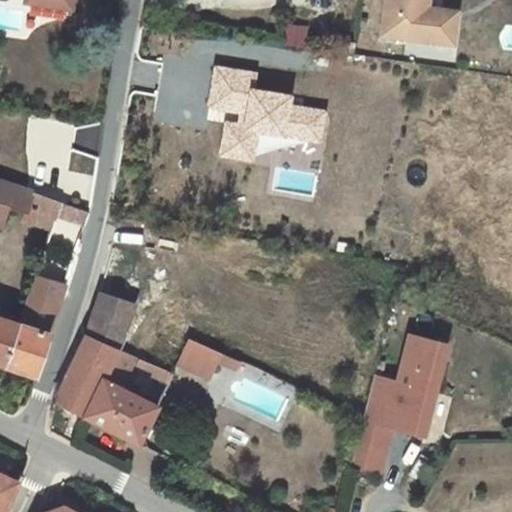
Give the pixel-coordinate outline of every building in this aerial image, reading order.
[(27,0),(27,3),(73,10),(74,0),(27,0)] [(428,0),(384,0),(380,37),(439,44),(442,19),(426,17),(427,10),(428,0)] [(456,14),(427,10),(426,17),(442,19),(439,44),(451,46),(456,14)] [(339,43),(338,53),(352,55),(353,46),(339,43)] [(251,92),(246,129),(283,135),(288,97),(251,92)] [(266,176),(265,181),(279,184),(281,178),(266,176)] [(276,209),(261,206),(265,181),(257,179),(252,211),(275,215),(276,209)] [(0,221),(6,201),(11,185),(0,181),(0,221)] [(276,209),(279,184),(265,181),(261,206),(276,209)] [(26,209),(32,193),(11,185),(6,201),(26,209)] [(23,219),(51,229),(56,215),(61,202),(32,193),(26,209),(23,219)] [(61,202),(56,215),(88,226),(92,214),(92,213),(61,202)] [(256,227),(255,241),(272,244),(274,230),(256,227)] [(274,230),(272,244),(284,246),(286,233),(274,230)] [(35,277),(19,323),(4,366),(41,378),(68,287),(35,277)] [(117,349),(135,305),(102,293),(86,336),(117,349)] [(0,316),(0,364),(4,366),(19,323),(0,316)] [(56,401),(83,415),(117,349),(86,336),(56,401)] [(185,337),(170,366),(177,369),(181,363),(192,340),(185,337)] [(216,361),(220,352),(192,340),(181,363),(209,375),(216,361)] [(117,349),(83,415),(138,443),(157,406),(123,388),(135,363),(137,358),(117,349)] [(240,361),(220,352),(216,361),(235,369),(240,361)] [(257,353),(251,366),(264,371),(269,358),(257,353)] [(174,375),(137,358),(135,363),(155,372),(154,375),(170,382),(174,375)] [(383,456),(357,450),(352,466),(379,473),(383,456)] [(0,511),(4,511),(18,483),(0,473),(0,511)]
